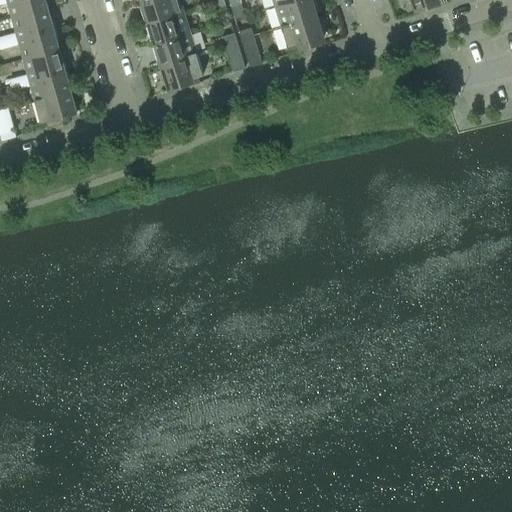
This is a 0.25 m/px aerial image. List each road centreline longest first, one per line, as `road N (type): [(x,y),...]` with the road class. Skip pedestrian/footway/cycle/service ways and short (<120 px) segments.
road 1 (residential): [(127,119),(377,44)]
road 2 (residential): [(377,44),(511,0)]
road 3 (residential): [(0,158),(127,119)]
road 4 (residential): [(127,119),(92,0)]
